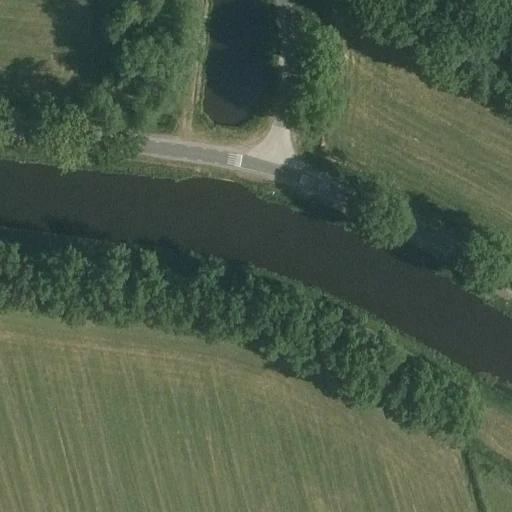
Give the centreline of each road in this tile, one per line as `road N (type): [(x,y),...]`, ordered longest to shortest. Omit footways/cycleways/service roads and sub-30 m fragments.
road 1 (track): [(511,424),(291,295),(201,275),(0,251)]
road 2 (unclassified): [(279,169),(0,129)]
road 3 (unclassified): [(511,285),(384,214),(279,169)]
road 4 (unclassified): [(279,169),(289,57),(283,0)]
